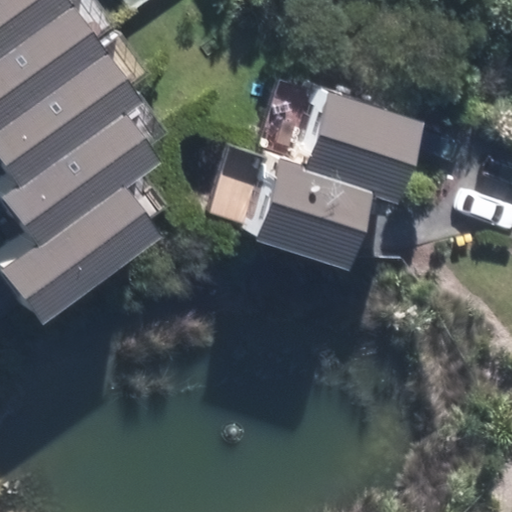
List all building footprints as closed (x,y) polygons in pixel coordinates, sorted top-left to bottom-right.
[(0,0),(0,22),(31,0),(0,0)] [(0,97),(106,21),(90,0),(31,0),(0,22),(0,97)] [(139,67),(106,21),(0,97),(0,129),(18,154),(123,78),(139,67)] [(422,89),(328,58),(302,136),(372,159),(396,167),(422,89)] [(18,154),(4,165),(38,212),(123,151),(158,126),(123,78),(18,154)] [(279,128),(254,203),(348,233),(372,159),(302,136),(279,128)] [(160,202),(123,151),(38,212),(5,236),(42,287),(160,202)]
